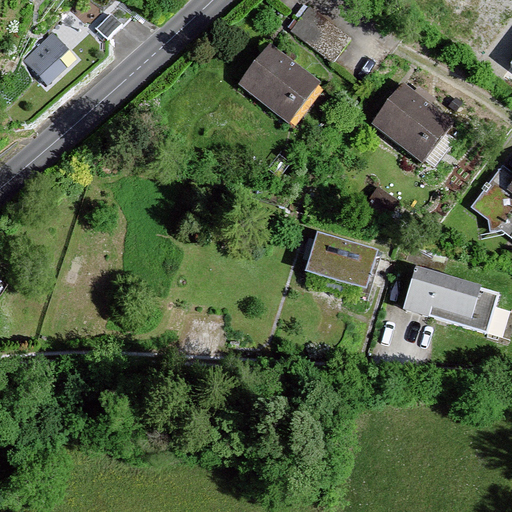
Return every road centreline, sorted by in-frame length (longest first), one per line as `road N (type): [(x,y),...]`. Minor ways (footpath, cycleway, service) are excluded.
road 1 (tertiary): [(0,187),(212,0)]
road 2 (unknown): [(310,0),(337,23),(511,105)]
